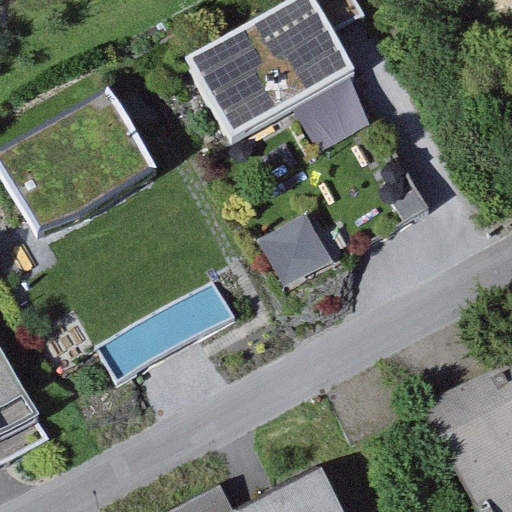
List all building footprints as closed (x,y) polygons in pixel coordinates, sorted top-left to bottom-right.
[(184,68),(229,155),(353,92),(308,5),(184,68)] [(105,98),(0,159),(0,190),(37,253),(156,184),(105,98)] [(0,474),(47,450),(0,361),(0,474)] [(467,511),(511,511),(511,374),(422,419),(467,511)] [(330,511),(319,490),(275,511),(330,511)]
